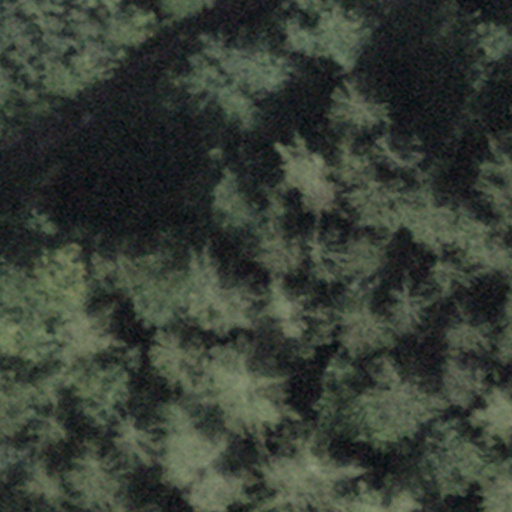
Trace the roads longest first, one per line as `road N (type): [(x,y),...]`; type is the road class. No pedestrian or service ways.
road 1 (track): [(81,511),(261,425),(511,266)]
road 2 (track): [(0,160),(246,0)]
